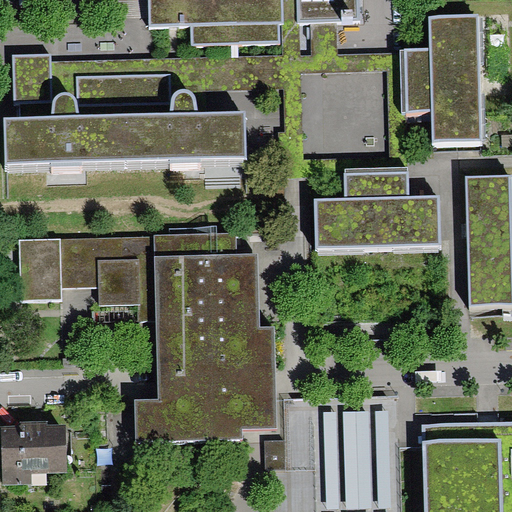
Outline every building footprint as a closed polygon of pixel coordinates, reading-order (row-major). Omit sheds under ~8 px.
[(149,0),(150,26),(195,25),(196,47),(280,45),(280,24),(360,22),(359,0),(149,0)] [(433,117),(434,146),(483,145),(480,23),(430,24),(431,53),(405,54),(406,117),(433,117)] [(50,58),(14,59),(16,105),(52,104),(50,58)] [(54,125),(6,126),(7,169),(247,165),(246,121),(197,122),(196,108),(193,103),(188,99),(184,99),(180,99),(175,103),(172,109),(172,123),(77,124),(76,110),(74,105),(65,102),(58,104),(53,110),(54,125)] [(345,202),(312,202),(313,255),(437,254),(436,199),(409,200),(408,176),(345,177),(345,202)] [(468,182),(472,309),(511,307),(511,218),(511,181),(468,182)] [(135,405),(136,446),(243,444),(243,435),(277,434),(276,382),(275,333),(260,333),(258,260),(240,261),(239,237),(154,239),(156,324),(158,387),(158,405),(135,405)] [(154,239),(20,242),(22,304),(63,303),(63,291),(88,290),(101,290),(101,310),(142,309),(142,325),(156,324),(154,239)] [(330,509),(330,511),(401,511),(401,410),(348,410),(348,471),(331,471),(331,509),(330,509)] [(482,447),(412,448),(413,511),(511,511),(511,424),(482,425),(482,447)] [(68,437),(2,438),(2,481),(69,480),(68,437)]
